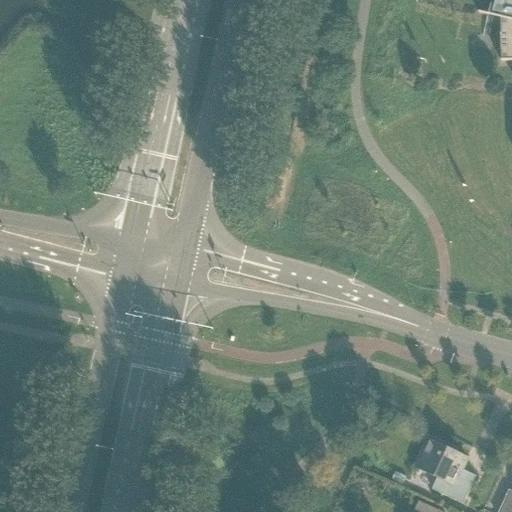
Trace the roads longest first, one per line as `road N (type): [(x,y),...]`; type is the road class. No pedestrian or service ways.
road 1 (secondary): [(183,248),(238,0)]
road 2 (unclassified): [(416,325),(349,291),(183,248)]
road 3 (secondary): [(181,0),(128,238)]
road 4 (unclassified): [(176,283),(416,325)]
road 5 (secondary): [(119,277),(70,511)]
road 6 (secondary): [(128,511),(176,283)]
road 7 (tertiary): [(128,238),(0,218)]
road 8 (tertiary): [(0,248),(119,277)]
